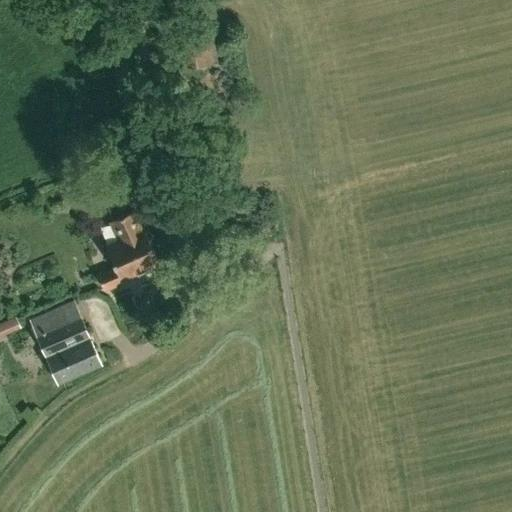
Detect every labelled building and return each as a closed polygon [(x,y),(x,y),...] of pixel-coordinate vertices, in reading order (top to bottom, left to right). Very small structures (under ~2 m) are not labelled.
[(207,32),(184,35),(188,67),(211,63),(207,32)] [(113,168),(92,178),(101,200),(123,190),(113,168)] [(122,279),(159,262),(144,229),(142,230),(133,210),(110,221),(119,240),(106,246),(115,267),(98,275),(104,289),(123,281),(122,279)] [(58,382),(101,363),(89,336),(80,316),(73,301),(30,320),(58,382)] [(0,325),(0,342),(26,328),(20,315),(0,325)]
